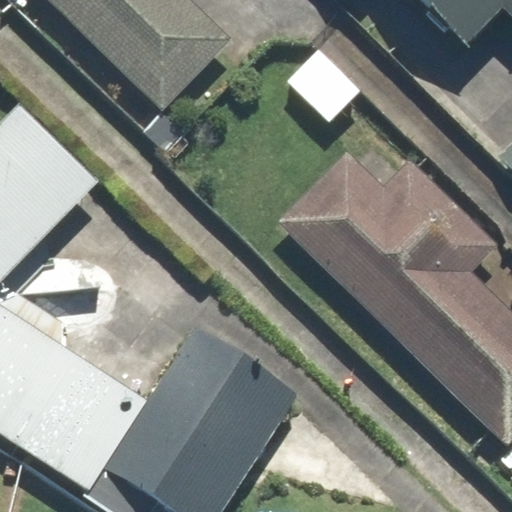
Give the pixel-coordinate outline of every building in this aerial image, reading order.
[(31,0),(158,121),(224,53),(169,0),(31,0)] [(511,0),(345,0),(346,1),(347,0),(387,0),(451,61),(490,21),(508,39),(511,34),(511,0)] [(310,54),(279,86),(324,131),(356,99),(310,54)] [(142,412),(0,319),(0,287),(90,194),(9,117),(0,127),(0,449),(82,503),(142,412)] [(511,147),(493,165),(511,186),(511,147)] [(272,231),(500,455),(511,442),(511,326),(464,279),(490,253),(403,167),(376,194),(341,161),(272,231)] [(99,481),(146,511),(220,511),(290,404),(189,340),(99,481)]
